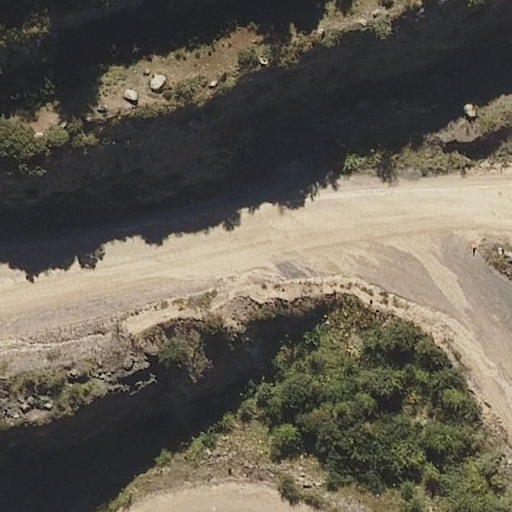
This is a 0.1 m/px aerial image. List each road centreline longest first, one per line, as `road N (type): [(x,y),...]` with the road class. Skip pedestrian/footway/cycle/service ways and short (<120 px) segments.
road 1 (track): [(0,283),(397,206),(511,204)]
road 2 (track): [(340,217),(511,318)]
